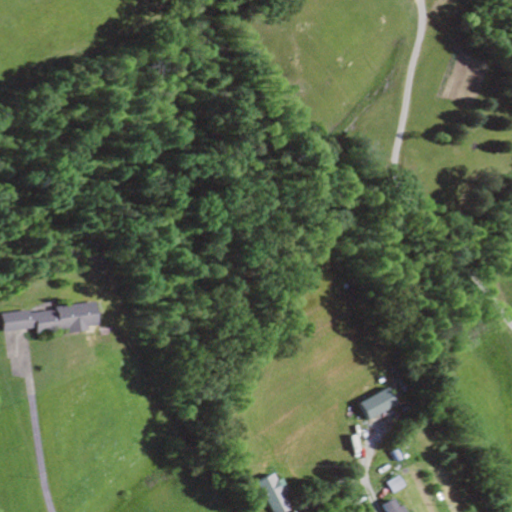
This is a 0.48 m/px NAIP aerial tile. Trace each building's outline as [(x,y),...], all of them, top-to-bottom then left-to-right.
[(0,314),(0,332),(24,330),(25,336),(85,330),(83,306),(0,314)] [(360,421),(390,408),(382,390),(352,404),(360,421)] [(273,483),(267,474),(251,485),(270,511),(282,511),(288,508),(283,500),(289,496),(278,480),(273,483)] [(398,487),(391,476),(380,483),(386,495),(398,487)] [(394,511),(391,506),(389,507),(385,499),(374,505),(377,511),(394,511)]
